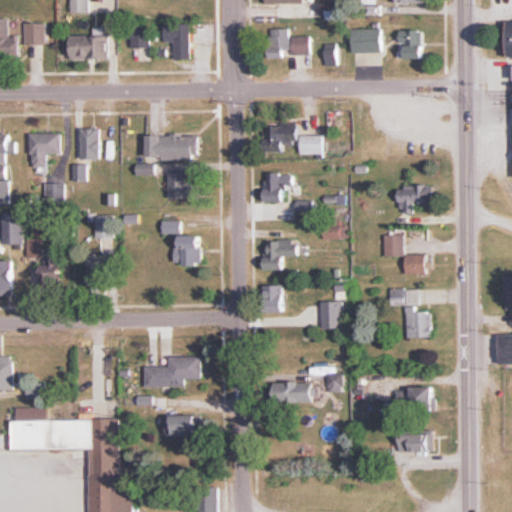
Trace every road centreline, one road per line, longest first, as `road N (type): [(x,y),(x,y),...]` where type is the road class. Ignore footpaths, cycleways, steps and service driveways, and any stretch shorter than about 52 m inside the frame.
road 1 (residential): [(242,511),(233,0)]
road 2 (tertiary): [(469,511),(464,0)]
road 3 (residential): [(466,88),(0,95)]
road 4 (residential): [(240,319),(0,325)]
